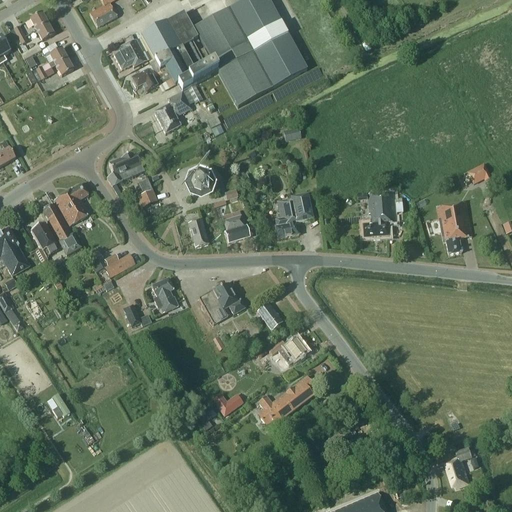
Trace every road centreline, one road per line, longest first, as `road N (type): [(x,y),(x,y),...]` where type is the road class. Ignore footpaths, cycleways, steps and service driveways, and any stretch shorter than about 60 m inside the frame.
road 1 (tertiary): [(430,511),(424,460),(307,302),(288,260)]
road 2 (tertiary): [(288,260),(184,264),(151,256),(86,175)]
road 3 (tertiary): [(288,260),(511,279)]
